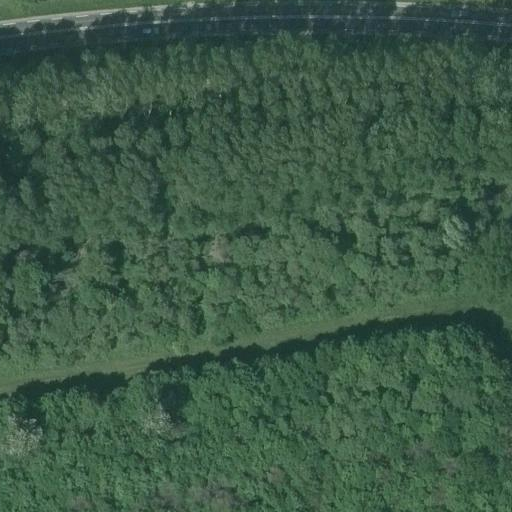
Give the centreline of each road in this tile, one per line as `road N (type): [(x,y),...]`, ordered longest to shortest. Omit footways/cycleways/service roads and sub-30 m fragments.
road 1 (track): [(0,120),(234,88),(416,80),(511,85)]
road 2 (primary): [(0,39),(227,20),(511,25)]
